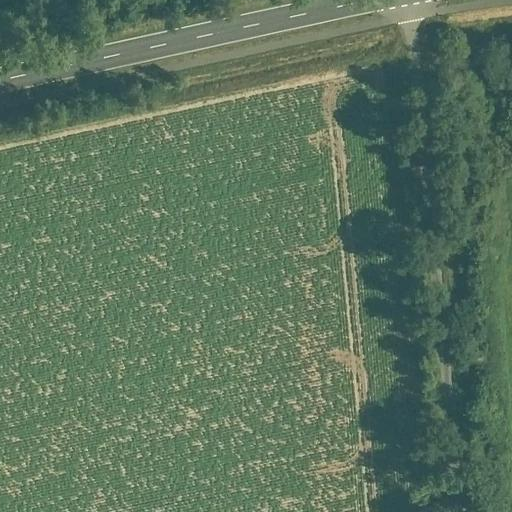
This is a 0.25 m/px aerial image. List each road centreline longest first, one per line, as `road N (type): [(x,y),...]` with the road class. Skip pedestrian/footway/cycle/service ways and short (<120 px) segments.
road 1 (unclassified): [(407,0),(458,511)]
road 2 (tertiary): [(0,85),(390,0)]
